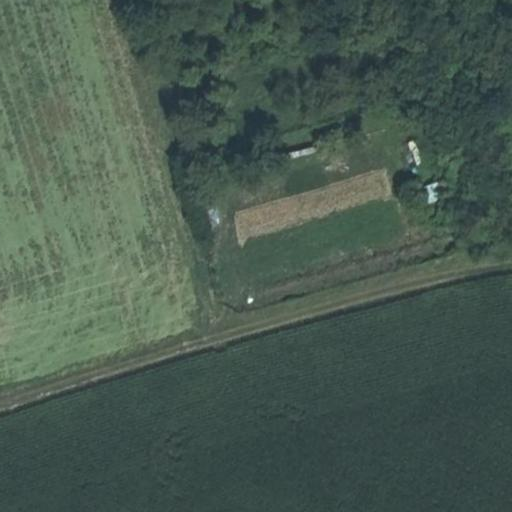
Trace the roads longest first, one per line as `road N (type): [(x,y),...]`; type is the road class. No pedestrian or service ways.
road 1 (track): [(511,260),(221,330),(0,402)]
road 2 (track): [(126,0),(221,330)]
